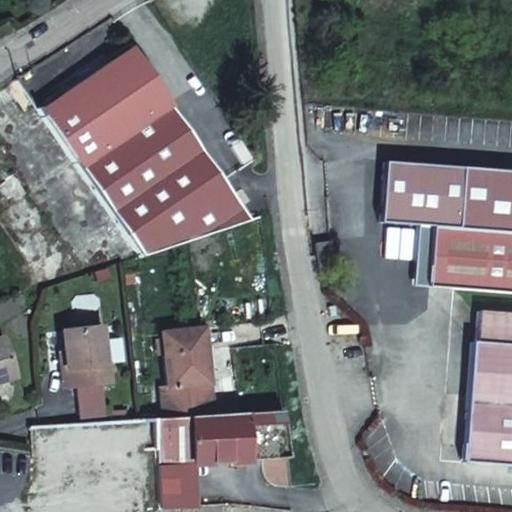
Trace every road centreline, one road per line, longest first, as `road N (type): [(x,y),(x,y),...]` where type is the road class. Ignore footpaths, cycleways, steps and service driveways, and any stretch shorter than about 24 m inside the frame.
road 1 (residential): [(275,0),(296,225),(332,450),(357,509)]
road 2 (residential): [(108,0),(0,75)]
